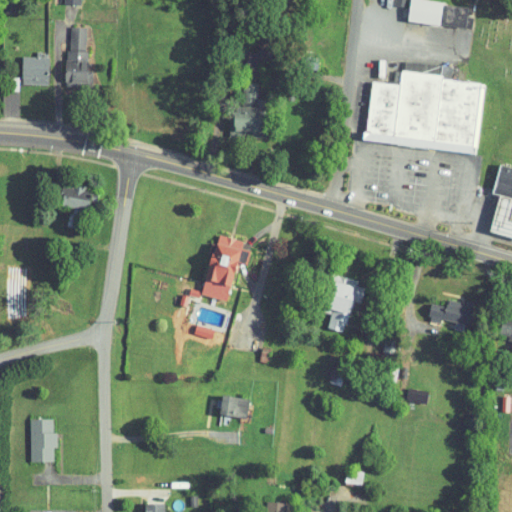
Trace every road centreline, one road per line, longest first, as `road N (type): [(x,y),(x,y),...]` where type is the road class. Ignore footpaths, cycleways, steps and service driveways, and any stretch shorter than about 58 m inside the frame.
road 1 (primary): [(0,134),(132,153),(511,261)]
road 2 (residential): [(105,511),(100,330),(132,153)]
road 3 (residential): [(325,209),(342,143),(356,0)]
